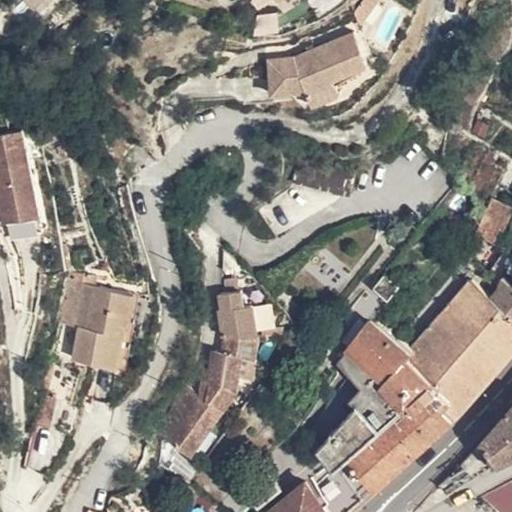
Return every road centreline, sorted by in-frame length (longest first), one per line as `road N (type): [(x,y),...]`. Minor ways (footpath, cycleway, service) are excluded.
road 1 (residential): [(78,511),(164,346),(169,312),(148,213),(164,169),(206,139),(243,150),(251,166),(226,210),(228,228),(250,251),(268,251),(402,185)]
road 2 (primary): [(381,511),(511,376)]
